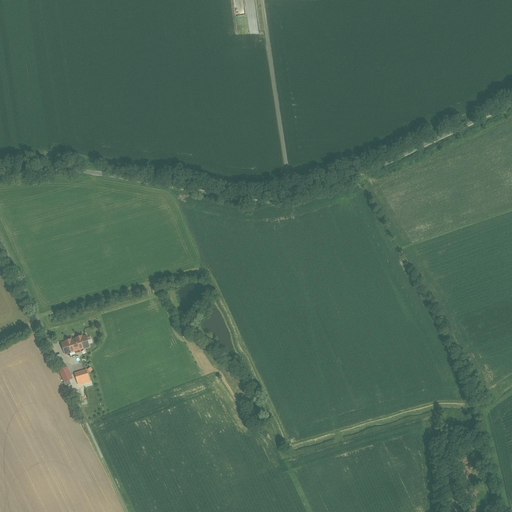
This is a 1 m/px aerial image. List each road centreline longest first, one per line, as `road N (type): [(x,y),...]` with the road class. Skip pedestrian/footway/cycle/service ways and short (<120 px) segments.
road 1 (unclassified): [(288,194),(62,165),(0,165)]
road 2 (unclassified): [(511,94),(288,194)]
road 3 (unclassified): [(288,194),(263,0)]
